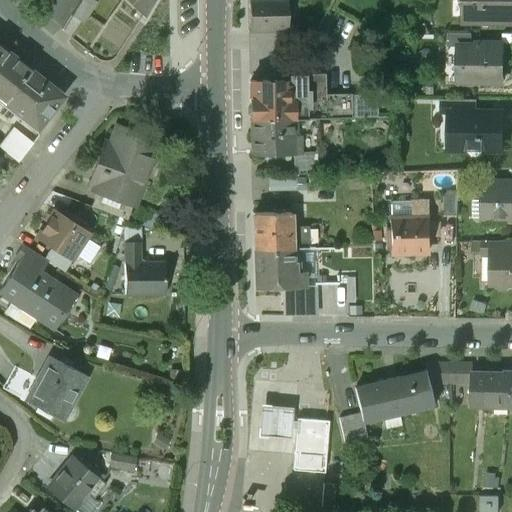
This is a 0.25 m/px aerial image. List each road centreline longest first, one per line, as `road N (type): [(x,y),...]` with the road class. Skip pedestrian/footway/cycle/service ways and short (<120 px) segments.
road 1 (residential): [(511,335),(220,332)]
road 2 (tertiary): [(220,332),(216,93)]
road 3 (tertiary): [(205,511),(219,417),(220,332)]
road 4 (residential): [(106,84),(0,225)]
road 5 (residential): [(0,4),(48,54),(106,84)]
